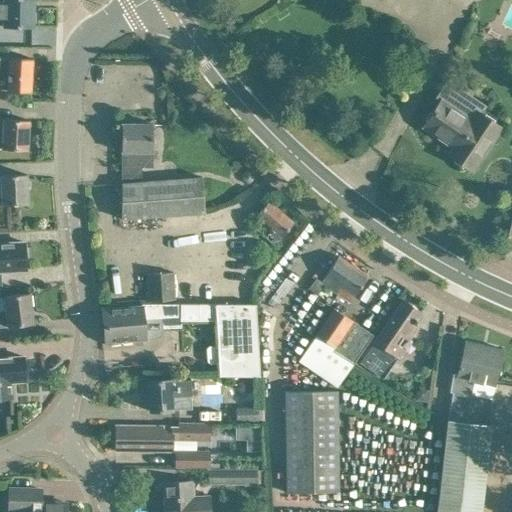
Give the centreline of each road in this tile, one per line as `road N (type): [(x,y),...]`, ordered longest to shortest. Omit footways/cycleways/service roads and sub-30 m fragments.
road 1 (secondary): [(511,298),(443,263),(322,181),(229,91),(168,0)]
road 2 (unclassified): [(51,432),(84,362),(68,135),(76,50)]
